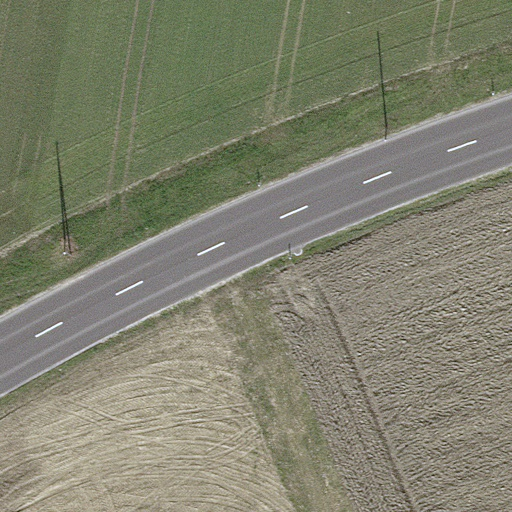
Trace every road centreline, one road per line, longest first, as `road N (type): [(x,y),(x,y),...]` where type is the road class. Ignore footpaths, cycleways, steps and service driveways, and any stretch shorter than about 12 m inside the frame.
road 1 (tertiary): [(511,127),(233,241),(0,366)]
road 2 (track): [(233,241),(342,511)]
